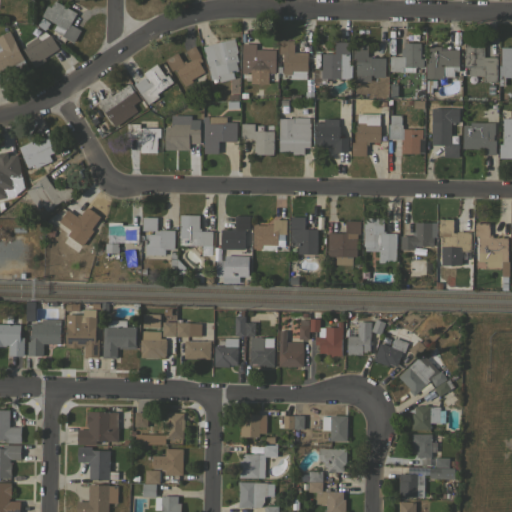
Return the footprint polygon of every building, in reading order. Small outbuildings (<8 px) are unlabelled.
[(54,0),(76,13),(70,24),(80,30),(73,42),(61,36),(62,35),(53,30),(56,24),(41,16),(47,5),(50,7),(54,0)] [(29,70),(16,76),(11,66),(0,71),(0,35),(9,31),(29,70)] [(49,35),(49,34),(58,48),(44,57),(46,60),(35,67),(22,48),(26,46),(25,44),(45,31),(49,35)] [(238,61),(236,62),(238,70),(232,72),(234,78),(219,81),(218,78),(210,80),(202,46),(234,38),(237,51),(236,53),(238,61)] [(307,78),(290,77),(290,74),(282,74),(283,54),(278,54),(279,40),(294,40),(294,52),(307,52),(307,78)] [(326,78),(326,83),(321,83),(321,84),(313,84),(313,70),(322,70),(321,53),(335,53),(335,41),(349,41),(349,65),(351,65),(351,78),(326,78)] [(267,84),(250,84),(250,73),(241,73),(242,43),(255,43),(255,49),(275,49),(274,73),(267,73),(267,84)] [(389,56),(400,56),(401,48),(403,48),(403,43),(420,43),(420,48),(422,48),(422,67),(414,67),(414,72),(402,72),(402,71),(389,71),(389,56)] [(464,43),(484,43),(484,57),(497,57),(496,81),(483,81),(483,75),(468,75),(468,66),(464,66),(464,43)] [(190,79),(192,81),(184,86),(174,69),(172,70),(165,59),(177,52),(182,62),(185,60),(186,62),(190,60),(185,51),(194,45),(200,55),(199,56),(202,61),(199,62),(204,71),(190,79)] [(353,45),(367,45),(367,56),(371,56),(371,57),(385,57),(385,77),(373,77),(373,75),(370,75),(370,81),(356,81),(356,75),(356,58),(353,57),(353,45)] [(428,46),(441,46),(441,47),(446,47),(446,49),(458,49),(458,71),(453,71),(453,77),(443,77),(443,78),(426,78),(426,63),(428,63),(428,46)] [(500,47),(511,47),(511,77),(503,77),(503,75),(498,75),(498,65),(500,65),(500,47)] [(142,72),(156,63),(164,75),(167,74),(172,82),(156,93),(158,96),(147,104),(139,92),(140,92),(134,82),(142,77),(146,83),(149,82),(143,73),(142,72)] [(97,102),(106,96),(105,94),(109,92),(111,95),(128,83),(139,99),(132,104),(137,110),(114,126),(107,117),(97,102)] [(431,108),(458,108),(458,122),(450,122),(450,143),(458,143),(458,157),(444,157),(444,145),(431,145),(431,108)] [(379,113),(379,125),(380,125),(380,142),(368,141),(368,144),(366,144),(365,156),(351,155),(351,142),(355,142),(355,122),(356,122),(357,113),(379,113)] [(422,129),(421,138),(423,138),(423,153),(402,153),(402,142),(399,142),(400,138),(388,138),(388,124),(389,124),(389,115),(401,115),(401,124),(402,124),(402,128),(422,129)] [(236,141),(218,140),(217,153),(203,152),(204,116),(226,117),(226,121),(236,122),(236,141)] [(279,118),(293,118),(293,117),(309,117),(309,122),(310,122),(310,147),(303,147),(303,154),(292,153),(292,151),(278,151),(279,118)] [(502,118),(511,118),(511,158),(499,158),(499,144),(502,144),(502,118)] [(189,122),(189,119),(200,119),(199,143),(189,143),(188,149),(164,149),(164,126),(171,126),(171,122),(189,122)] [(314,145),(315,121),(323,121),(323,125),(338,126),(338,137),(348,137),(347,152),(334,152),(334,146),(330,146),(314,145)] [(462,148),(462,125),(470,125),(470,122),(494,122),(494,134),(493,134),(493,140),(495,140),(495,154),(482,154),(482,149),(462,148)] [(273,154),(253,154),(254,138),(240,138),(241,123),(254,123),(254,130),(273,130),(273,154)] [(157,152),(139,152),(140,141),(138,141),(138,138),(127,138),(127,124),(139,124),(139,127),(160,128),(160,137),(157,137),(157,152)] [(51,135),(61,156),(35,168),(34,164),(27,167),(18,147),(31,141),(32,143),(51,135)] [(21,176),(12,178),(14,188),(5,190),(6,197),(0,198),(0,152),(7,151),(7,155),(17,153),(21,176)] [(53,189),(58,186),(59,188),(67,183),(75,195),(64,202),(62,199),(46,211),(42,204),(37,208),(25,190),(44,175),(53,189)] [(91,229),(93,230),(82,246),(67,235),(70,230),(59,221),(67,209),(76,216),(78,213),(80,215),(86,206),(99,216),(91,229)] [(179,215),(198,215),(198,228),(200,228),(200,231),(211,231),(211,254),(213,254),(213,264),(205,264),(205,255),(202,255),(202,245),(179,245),(179,215)] [(249,215),(248,228),(245,228),(244,248),(236,248),(236,245),(220,245),(220,229),(231,229),(231,227),(234,227),(234,215),(249,215)] [(316,254),(297,253),(297,245),(289,245),(290,216),(304,216),(304,229),(317,229),(316,254)] [(174,249),(164,249),(164,254),(145,254),(145,234),(154,234),(154,230),(142,230),(142,217),(156,217),(156,231),(159,231),(159,229),(174,230),(174,249)] [(395,247),(395,260),(384,260),(384,262),(378,262),(378,250),(364,250),(364,245),(363,245),(364,217),(383,218),(383,231),(385,231),(385,233),(396,233),(396,247),(395,247)] [(276,250),(260,250),(260,248),(253,248),(253,225),(272,225),(272,219),(285,219),(285,233),(284,233),(284,246),(276,246),(276,250)] [(470,251),(462,251),(462,257),(461,257),(461,265),(440,265),(441,235),(440,235),(440,232),(438,232),(438,219),(453,219),(452,232),(455,232),(455,231),(470,231),(470,251)] [(345,233),(345,220),(359,220),(359,234),(356,234),(356,257),(351,256),(351,264),(334,264),(334,256),(327,256),(328,232),(345,233)] [(138,242),(118,242),(118,253),(105,253),(105,243),(107,243),(107,222),(121,222),(121,225),(138,225),(138,242)] [(435,236),(430,236),(430,237),(433,238),(433,246),(429,246),(429,245),(413,245),(413,249),(400,249),(400,235),(412,235),(412,231),(414,231),(414,222),(431,222),(431,223),(436,223),(435,236)] [(507,237),(507,261),(501,261),(501,267),(486,267),(486,259),(485,259),(485,256),(478,255),(478,236),(475,236),(475,222),(489,222),(489,233),(492,233),(492,236),(507,237)] [(248,255),(248,276),(239,276),(238,282),(222,282),(222,276),(215,276),(215,260),(224,260),(224,255),(248,255)] [(189,271),(186,271),(177,271),(177,265),(177,264),(176,258),(189,271)] [(287,274),(288,261),(295,261),(294,274),(287,274)] [(191,281),(191,271),(202,271),(202,281),(191,281)] [(500,288),(500,276),(508,276),(508,288),(500,288)] [(435,289),(434,282),(442,281),(442,289),(435,289)] [(24,320),(25,300),(35,301),(34,320),(24,320)] [(95,338),(98,338),(98,357),(84,356),(84,345),(81,345),(81,347),(65,347),(66,314),(82,314),(83,309),(96,309),(95,338)] [(141,326),(141,313),(158,313),(158,326),(141,326)] [(244,336),(234,336),(234,315),(244,315),(244,336)] [(342,337),(341,337),(341,355),(333,355),(332,357),(328,356),(327,355),(326,355),(326,353),(318,352),(318,344),(315,344),(315,336),(317,336),(318,331),(309,331),(309,317),(319,318),(319,327),(324,327),(324,326),(336,326),(336,321),(342,321),(342,337)] [(380,334),(371,330),(375,318),(385,322),(380,334)] [(60,344),(43,343),(43,355),(27,355),(27,341),(31,341),(31,323),(41,323),(41,319),(60,319),(60,344)] [(103,326),(107,326),(107,319),(126,320),(125,326),(135,326),(134,348),(119,348),(119,346),(117,346),(116,358),(102,357),(103,326)] [(298,319),(308,319),(308,339),(298,338),(298,319)] [(370,336),(369,336),(369,352),(362,352),(362,354),(347,354),(347,326),(357,326),(357,321),(370,321),(370,336)] [(162,336),(162,322),(175,322),(174,336),(162,336)] [(201,322),(200,336),(176,336),(176,322),(201,322)] [(254,322),(254,335),(244,335),(244,322),(254,322)] [(0,324),(20,324),(20,337),(23,337),(23,356),(9,355),(9,344),(6,344),(6,346),(0,345),(0,324)] [(303,366),(278,366),(278,330),(286,330),(286,341),(302,342),(303,350),(303,366)] [(140,339),(142,339),(142,331),(160,331),(159,338),(165,338),(165,340),(166,340),(165,355),(164,355),(164,357),(139,357),(140,339)] [(273,337),(273,347),(274,347),(274,366),(250,366),(251,337),(273,337)] [(224,346),(224,338),(237,338),(237,365),(228,365),(228,367),(214,366),(214,346),(224,346)] [(379,342),(390,346),(393,339),(407,344),(404,352),(406,353),(404,358),(400,356),(396,366),(389,364),(388,366),(373,360),(379,342)] [(210,341),(210,358),(184,358),(184,340),(210,341)] [(418,340),(424,346),(414,356),(408,349),(418,340)] [(417,357),(426,366),(428,365),(434,371),(427,378),(429,380),(413,396),(409,391),(410,389),(397,376),(417,357)] [(435,386),(429,378),(441,370),(446,379),(435,386)] [(445,380),(445,381),(449,379),(454,386),(439,396),(433,388),(445,380)] [(411,429),(411,413),(414,413),(414,405),(430,405),(430,406),(439,406),(439,410),(444,410),(444,423),(430,423),(430,429),(411,429)] [(9,426),(20,427),(20,442),(6,442),(6,438),(0,438),(0,409),(9,409),(9,426)] [(117,440),(95,440),(95,444),(77,444),(77,429),(87,429),(87,411),(117,411),(117,440)] [(147,427),(134,426),(134,411),(147,412),(147,427)] [(165,434),(165,412),(183,413),(183,420),(184,420),(184,430),(183,430),(182,439),(165,438),(164,444),(135,443),(135,434),(165,434)] [(265,433),(258,432),(258,436),(240,436),(240,421),(243,421),(243,414),(259,414),(259,418),(266,418),(265,433)] [(282,427),(282,414),(292,415),(292,428),(282,427)] [(303,428),(293,428),(293,415),(304,415),(303,428)] [(346,441),(329,440),(329,430),(322,429),(322,416),(329,416),(329,415),(347,415),(346,441)] [(431,433),(431,441),(436,441),(436,451),(431,451),(431,457),(429,457),(429,465),(420,465),(420,457),(416,457),(416,449),(411,449),(411,433),(431,433)] [(20,444),(20,459),(10,459),(10,462),(11,462),(10,477),(0,477),(0,447),(3,448),(3,444),(20,444)] [(239,477),(239,461),(242,461),(242,454),(244,454),(244,453),(263,454),(263,444),(277,444),(276,456),(264,455),(263,477),(258,477),(239,477)] [(109,471),(117,471),(117,479),(89,479),(89,462),(77,461),(77,446),(91,446),(91,450),(109,450),(109,471)] [(182,474),(164,474),(164,470),(161,470),(161,468),(152,468),(152,455),(165,455),(165,448),(182,448),(182,474)] [(346,448),(345,464),(343,464),(343,472),(327,471),(327,466),(323,466),(324,460),(318,460),(319,448),(346,448)] [(449,457),(449,467),(435,467),(435,457),(449,457)] [(429,477),(429,474),(424,474),(423,496),(398,496),(399,473),(408,473),(408,467),(454,468),(453,478),(448,478),(429,477)] [(159,470),(159,471),(160,471),(160,481),(159,481),(159,483),(145,482),(145,470),(159,470)] [(321,470),(321,480),(307,480),(307,470),(321,470)] [(267,482),(267,483),(274,483),(273,496),(266,495),(266,496),(264,496),(264,501),(260,507),(239,507),(239,481),(267,482)] [(321,481),(321,490),(321,491),(307,491),(307,481),(321,481)] [(0,482),(11,482),(10,498),(9,498),(8,500),(20,501),(19,511),(1,511),(0,511),(0,482)] [(156,483),(155,496),(142,496),(142,483),(156,483)] [(115,485),(115,502),(108,502),(108,511),(76,511),(76,501),(88,501),(88,484),(115,485)] [(343,491),(342,499),(345,499),(344,511),(325,511),(326,504),(315,503),(316,492),(321,491),(321,490),(343,491)] [(160,511),(161,510),(154,509),(154,497),(160,498),(160,495),(177,496),(177,502),(181,503),(180,511),(160,511)] [(398,511),(398,501),(415,501),(415,511),(398,511)]
